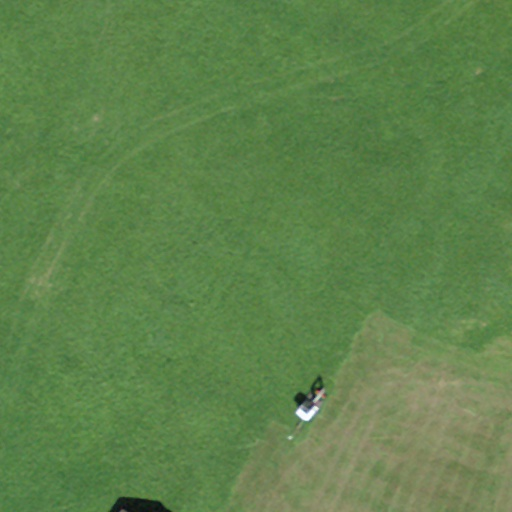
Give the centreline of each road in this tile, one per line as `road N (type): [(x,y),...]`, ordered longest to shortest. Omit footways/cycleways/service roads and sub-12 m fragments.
road 1 (track): [(0,400),(96,166),(137,132),(254,104),(369,137),(422,141),(478,106)]
road 2 (track): [(461,0),(357,64),(254,104)]
